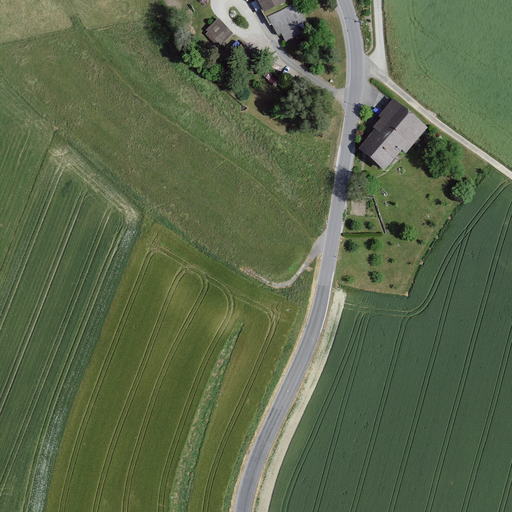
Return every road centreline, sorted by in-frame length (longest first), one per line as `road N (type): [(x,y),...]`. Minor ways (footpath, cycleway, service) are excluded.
road 1 (tertiary): [(342,0),(356,88),(329,258),(311,338),(242,511)]
road 2 (track): [(342,188),(320,241),(285,287),(233,261)]
